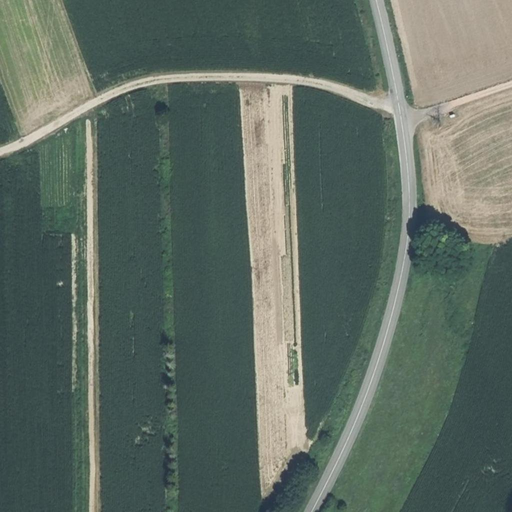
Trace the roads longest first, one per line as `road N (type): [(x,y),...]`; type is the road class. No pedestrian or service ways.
road 1 (tertiary): [(311,511),(378,360),(408,232),(401,119),(376,0)]
road 2 (track): [(0,152),(129,86),(176,76),(286,77),(399,110)]
